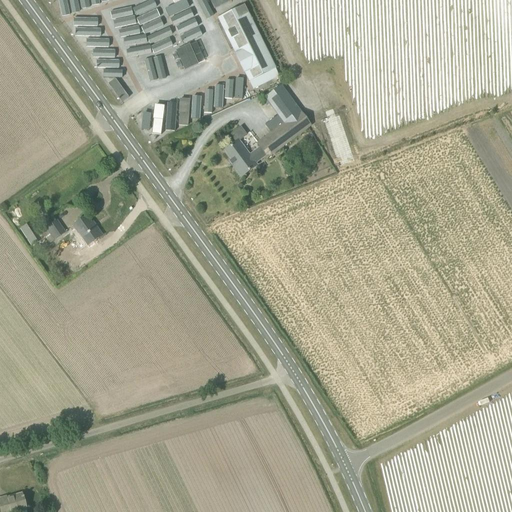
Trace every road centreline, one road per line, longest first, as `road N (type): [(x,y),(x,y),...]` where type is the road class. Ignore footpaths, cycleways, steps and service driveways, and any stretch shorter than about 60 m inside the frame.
road 1 (primary): [(293,372),(27,0)]
road 2 (unclassified): [(0,459),(293,372)]
road 3 (unclassified): [(346,467),(511,376)]
